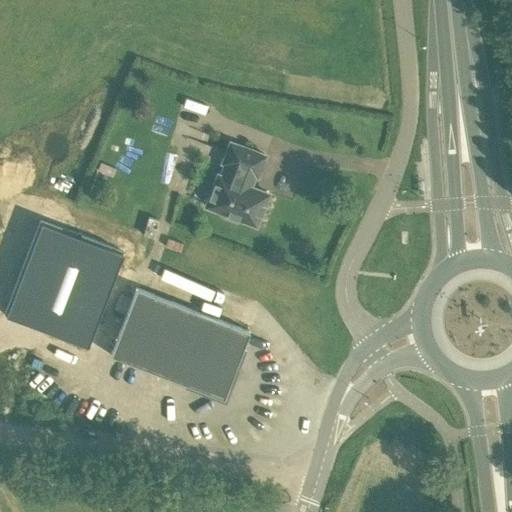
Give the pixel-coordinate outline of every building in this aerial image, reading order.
[(258,177),(266,156),(230,142),(205,206),(227,214),(225,218),(236,222),(237,219),(256,226),(268,194),(250,187),(255,176),(258,177)] [(176,168),(173,187),(183,188),(185,169),(176,168)] [(121,252),(40,221),(5,313),(86,344),(121,252)] [(222,399),(248,332),(134,289),(109,356),(222,399)] [(54,362),(55,343),(45,343),(43,362),(54,362)]
